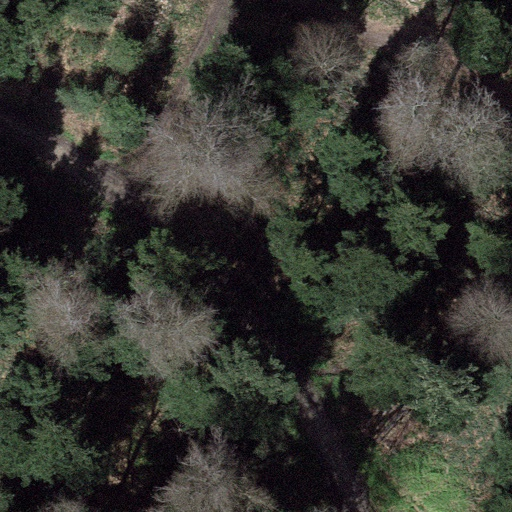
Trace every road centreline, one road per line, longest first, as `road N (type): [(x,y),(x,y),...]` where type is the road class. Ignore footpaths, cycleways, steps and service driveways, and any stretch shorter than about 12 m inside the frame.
road 1 (track): [(157,216),(276,331),(314,386),(344,442),(361,511)]
road 2 (track): [(0,118),(157,216)]
